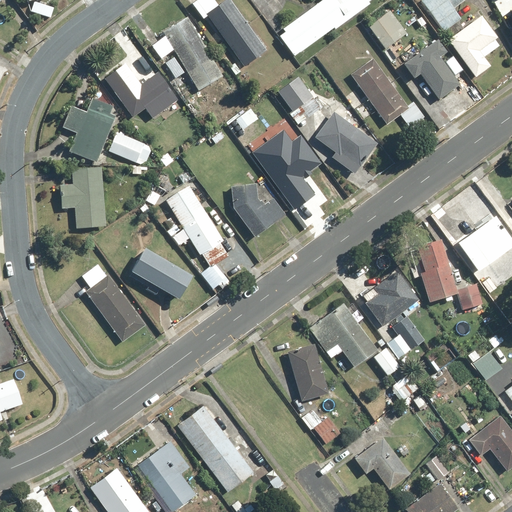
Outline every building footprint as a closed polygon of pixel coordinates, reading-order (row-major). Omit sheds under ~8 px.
[(229,0),(227,0),(207,15),(244,68),(266,53),(229,0)] [(324,0),(283,30),(285,33),(280,36),(295,57),(335,28),(336,30),(370,4),(369,3),(373,0),(324,0)] [(453,10),(465,0),(423,0),(422,1),(445,33),(461,21),(453,10)] [(368,27),(385,50),(387,48),(391,54),(404,45),(400,39),(407,34),(391,11),(368,27)] [(160,59),(174,51),(198,93),(223,77),(188,18),(163,33),(166,38),(153,46),(160,59)] [(494,41),(497,39),(482,18),(448,42),(476,79),(491,68),(483,58),(499,47),(494,41)] [(441,58),(447,54),(438,41),(404,65),(414,80),(420,76),(438,101),(460,86),(441,58)] [(373,61),(351,76),(386,126),(408,110),(373,61)] [(105,80),(133,118),(145,109),(153,120),(178,101),(158,74),(141,86),(125,65),(105,80)] [(292,112),(290,114),(297,124),(319,109),(297,78),(278,92),(292,112)] [(86,115),(70,109),(63,128),(77,134),(70,153),(97,164),(118,109),(92,99),(86,115)] [(334,114),(316,140),(336,154),(332,159),(355,176),(377,145),(334,114)] [(247,116),(232,127),(245,144),(260,133),(247,116)] [(282,129),(252,151),(293,207),(311,194),(299,177),(320,162),(300,135),(291,141),(282,129)] [(209,150),(223,138),(219,133),(205,144),(209,150)] [(136,164),(143,144),(116,134),(108,153),(136,164)] [(102,169),(72,171),(73,187),(61,188),(62,209),(76,209),(77,229),(105,228),(102,169)] [(264,206),(257,199),(256,185),(231,188),(233,211),(254,239),(287,216),(274,199),(264,206)] [(228,258),(220,243),(222,242),(189,187),(166,201),(200,256),(202,254),(211,269),(228,258)] [(511,241),(494,217),(456,244),(475,272),(511,246),(511,241)] [(440,241),(417,248),(424,271),(421,272),(429,301),(456,293),(440,241)] [(144,250),(130,273),(178,301),(192,278),(144,250)] [(82,277),(90,289),(86,292),(122,343),(146,326),(110,275),(106,278),(98,266),(82,277)] [(390,276),(363,296),(367,302),(365,303),(383,326),(419,299),(409,286),(401,291),(390,276)] [(476,285),(456,290),(462,309),(481,304),(476,285)] [(312,334),(331,359),(341,351),(353,367),(377,349),(343,303),(319,321),(322,326),(312,334)] [(406,316),(392,326),(398,336),(387,344),(398,359),(423,341),(406,316)] [(312,337),(283,345),(299,401),(328,393),(312,337)] [(457,356),(447,344),(428,360),(438,372),(457,356)] [(385,349),(373,358),(386,376),(399,367),(385,349)] [(487,353),(480,359),(474,351),(467,356),(486,381),(500,370),(487,353)] [(407,375),(391,388),(401,402),(418,389),(407,375)] [(0,421),(2,421),(0,414),(0,413),(23,405),(13,379),(0,384),(0,421)] [(177,426),(203,460),(198,463),(203,471),(208,467),(227,493),(254,473),(204,406),(177,426)] [(301,418),(311,430),(313,428),(325,444),(339,433),(327,416),(320,422),(311,410),(301,418)] [(468,441),(480,456),(489,449),(507,470),(511,466),(511,433),(499,416),(468,441)] [(354,459),(365,474),(372,468),(388,489),(409,473),(382,438),(354,459)] [(179,473),(188,467),(170,441),(137,465),(170,511),(171,511),(195,495),(179,473)] [(424,463),(431,472),(423,478),(428,485),(436,479),(438,481),(448,474),(435,455),(424,463)] [(279,476),(273,468),(263,476),(269,484),(279,476)] [(147,511),(116,469),(89,488),(106,511),(147,511)] [(451,511),(457,507),(438,483),(405,510),(406,511),(451,511)]
